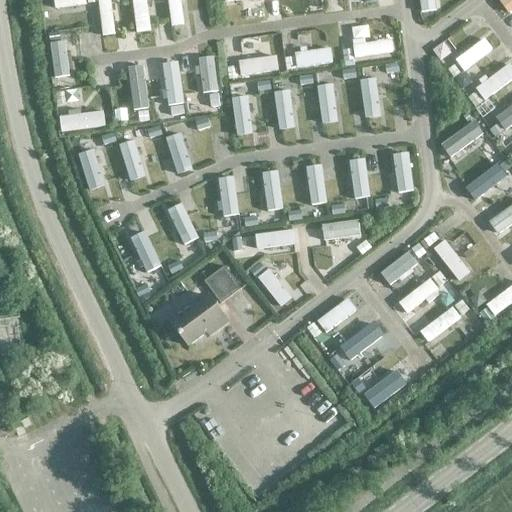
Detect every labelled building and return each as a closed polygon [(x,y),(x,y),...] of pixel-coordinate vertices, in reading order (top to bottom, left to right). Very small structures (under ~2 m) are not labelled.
[(85,0),(53,0),(55,10),(86,6),(85,0)] [(110,0),(98,0),(103,38),(115,36),(110,0)] [(146,0),(132,0),(137,35),(151,32),(146,0)] [(167,0),(171,28),(184,27),(180,0),(167,0)] [(437,12),(434,0),(419,0),(421,13),(437,12)] [(511,12),(511,0),(503,0),(500,3),(509,15),(511,12)] [(456,62),(464,73),(492,51),(484,40),(456,62)] [(392,42),(353,47),(354,59),(394,54),(392,42)] [(65,43),(50,45),(54,79),(70,77),(65,43)] [(333,64),(331,50),(295,55),(296,69),(333,64)] [(199,61),(203,95),(218,93),(214,58),(199,61)] [(277,58),(239,63),(240,77),(279,72),(277,58)] [(184,105),(178,64),(162,66),(169,107),(184,105)] [(511,69),(509,66),(475,90),(484,102),(511,81),(511,69)] [(143,67),(128,69),(133,112),(149,110),(143,67)] [(381,118),(376,80),(360,82),(365,120),(381,118)] [(317,88),(322,126),(338,124),(333,86),(317,88)] [(274,94),(279,132),(295,130),(290,92),(274,94)] [(237,138),(253,136),(247,98),(232,100),(237,138)] [(506,131),(511,126),(511,111),(498,121),(506,131)] [(103,113),(59,119),(61,133),(105,128),(103,113)] [(450,157),(483,134),(475,124),(442,147),(450,157)] [(193,172),(181,135),(166,140),(178,176),(193,172)] [(130,183),(146,179),(135,142),(119,147),(130,183)] [(105,188),(93,152),(78,156),(90,193),(105,188)] [(393,157),(398,195),(414,193),(409,155),(393,157)] [(355,201),(370,198),(365,161),(349,163),(355,201)] [(497,166),(463,192),(472,203),(506,179),(497,166)] [(322,167),(306,169),(312,206),(327,204),(322,167)] [(262,175),(267,212),(283,211),(278,173),(262,175)] [(239,216),(234,179),(218,180),(223,218),(239,216)] [(199,239),(182,205),(167,212),(184,247),(199,239)] [(511,225),(511,207),(488,224),(498,236),(511,225)] [(324,242),(360,238),(359,222),(322,227),(324,242)] [(257,251),(294,246),(292,232),(255,237),(257,251)] [(130,240),(147,274),(161,267),(145,233),(130,240)] [(459,284),(470,275),(445,242),(434,251),(459,284)] [(417,266),(408,253),(380,275),(390,287),(417,266)] [(221,305),(241,290),(225,267),(204,283),(221,305)] [(258,280),(281,309),(292,301),(269,271),(258,280)] [(430,281),(399,305),(407,316),(438,291),(430,281)] [(511,303),(511,287),(486,306),(494,317),(511,303)] [(210,337),(228,324),(209,298),(198,306),(195,302),(169,321),(189,348),(207,334),(210,337)] [(325,335),(356,312),(348,301),(317,323),(325,335)] [(420,334),(428,344),(460,319),(452,309),(420,334)] [(347,361),(376,339),(368,328),(340,350),(347,361)] [(400,372),(365,399),(374,410),(409,384),(400,372)]
